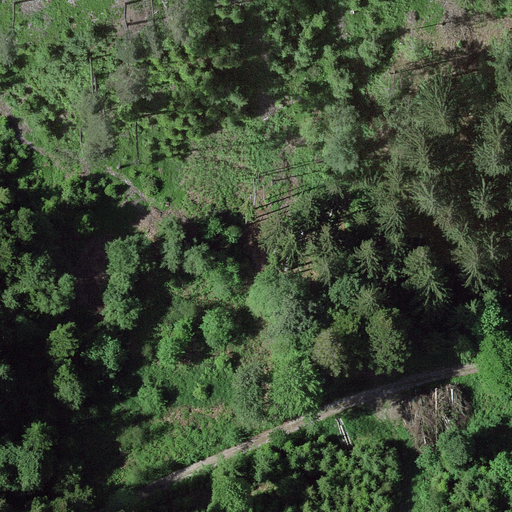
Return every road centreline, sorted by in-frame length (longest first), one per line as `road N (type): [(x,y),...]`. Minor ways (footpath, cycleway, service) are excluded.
road 1 (track): [(511,356),(300,420),(171,473),(101,511)]
road 2 (track): [(412,511),(410,471),(382,395)]
